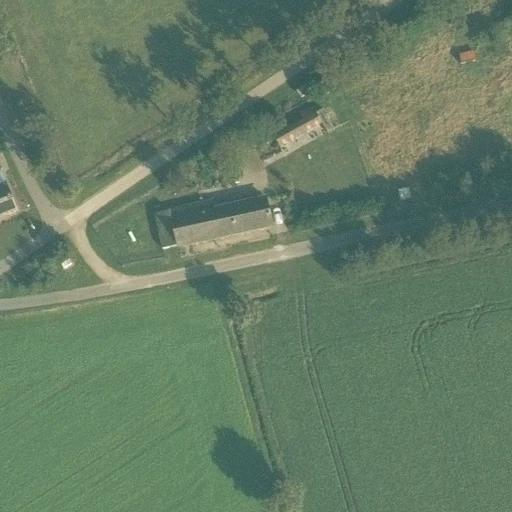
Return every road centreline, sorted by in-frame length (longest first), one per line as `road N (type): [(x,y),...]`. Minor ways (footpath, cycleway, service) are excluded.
road 1 (unclassified): [(70,220),(396,0)]
road 2 (track): [(127,287),(511,207)]
road 3 (unclassified): [(0,306),(127,287),(92,262),(70,220)]
road 4 (track): [(55,231),(0,100)]
